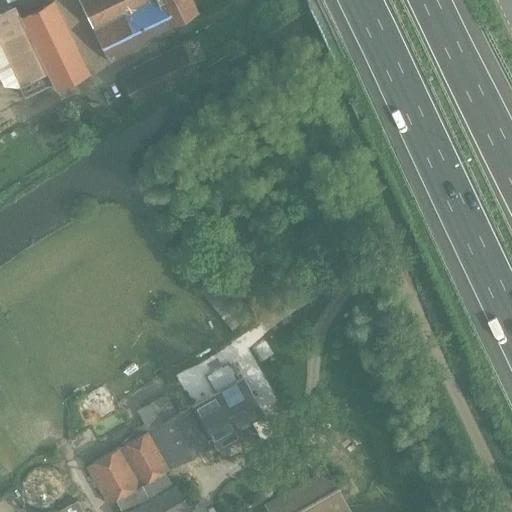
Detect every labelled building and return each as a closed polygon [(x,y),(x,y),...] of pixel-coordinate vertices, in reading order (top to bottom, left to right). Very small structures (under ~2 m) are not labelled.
[(20,16),(27,30),(54,83),(56,88),(88,72),(53,0),(20,16)] [(110,62),(173,31),(170,25),(196,12),(189,0),(79,0),(80,0),(110,62)] [(11,8),(0,13),(0,47),(24,98),(54,83),(27,30),(23,32),(11,8)] [(197,74),(181,43),(120,75),(136,105),(197,74)] [(175,188),(194,217),(207,208),(188,179),(175,188)] [(231,329),(241,321),(209,280),(199,289),(231,329)] [(263,415),(254,398),(242,377),(177,414),(165,393),(137,410),(144,423),(131,431),(135,438),(86,466),(107,504),(116,499),(122,511),(182,511),(190,508),(176,483),(171,485),(164,472),(219,441),(220,442),(226,443),(232,439),(235,433),(234,432),(263,415)] [(350,511),(326,468),(262,504),(266,511),(350,511)] [(86,511),(75,497),(53,511),(86,511)]
